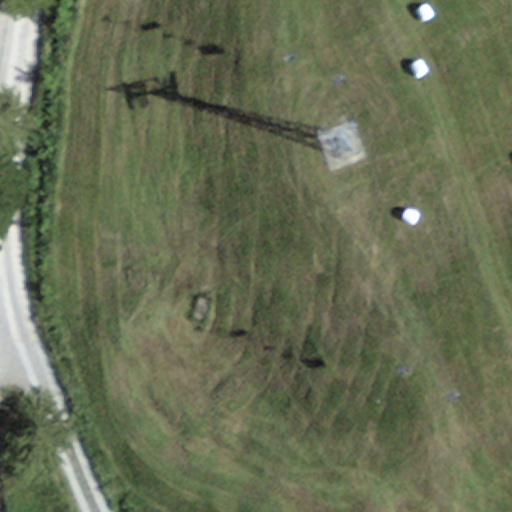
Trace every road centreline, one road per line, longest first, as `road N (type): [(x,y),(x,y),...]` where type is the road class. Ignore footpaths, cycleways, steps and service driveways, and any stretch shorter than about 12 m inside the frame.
road 1 (track): [(32,0),(0,233)]
road 2 (track): [(0,326),(91,511)]
